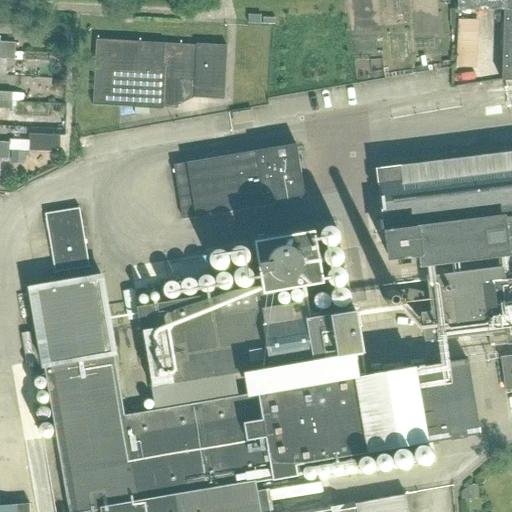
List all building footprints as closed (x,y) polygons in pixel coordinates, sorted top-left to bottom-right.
[(511,0),(458,0),(459,11),(505,11),(511,10),(511,0)] [(502,67),(502,80),(511,80),(511,10),(505,11),(502,67)] [(479,21),(458,20),(455,67),(477,68),(479,21)] [(96,40),(93,106),(134,108),(135,106),(162,107),(162,109),(164,109),(164,108),(178,108),(180,80),(195,81),(194,87),(196,87),(196,85),(224,86),(223,88),(225,89),(227,46),(197,44),(197,46),(138,43),(138,42),(96,40)] [(0,49),(15,50),(16,43),(0,41),(0,49)] [(0,58),(15,60),(15,50),(0,49),(0,58)] [(0,99),(12,100),(13,93),(0,92),(0,99)] [(0,109),(12,110),(12,100),(0,99),(0,109)] [(0,150),(9,151),(10,143),(0,142),(0,150)] [(296,144),(174,165),(183,219),(305,199),(296,144)] [(0,159),(9,160),(9,151),(0,150),(0,159)] [(511,251),(511,153),(466,159),(378,170),(389,258),(420,254),(421,265),(507,254),(507,252),(511,251)] [(80,208),(45,214),(55,273),(89,267),(80,208)] [(255,241),(263,287),(138,308),(151,387),(361,351),(354,309),(306,318),(303,301),(277,305),(274,289),(310,283),(312,293),(327,291),(325,280),(321,281),(313,231),(255,241)] [(433,313),(423,314),(426,339),(488,331),(490,346),(509,343),(509,342),(511,341),(511,280),(503,282),(501,269),(429,278),(433,313)] [(270,511),(266,490),(257,491),(256,483),(298,475),(296,464),(478,433),(465,357),(299,386),(299,385),(124,415),(114,354),(115,353),(101,275),(29,288),(43,366),(44,366),(69,511),(270,511)] [(425,293),(409,290),(407,301),(423,304),(425,293)] [(511,355),(501,357),(505,390),(511,388),(511,355)] [(408,511),(405,495),(355,504),(356,507),(356,511),(408,511)] [(30,511),(30,503),(0,505),(0,511),(30,511)]
